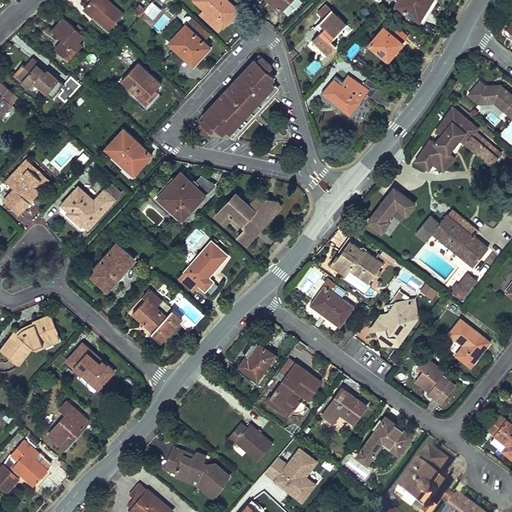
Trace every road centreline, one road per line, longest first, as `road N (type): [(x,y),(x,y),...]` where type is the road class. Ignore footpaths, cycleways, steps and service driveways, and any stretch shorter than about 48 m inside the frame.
road 1 (residential): [(317,176),(266,32),(247,41),(177,118),(177,145)]
road 2 (residential): [(447,427),(258,293)]
road 3 (tertiary): [(339,193),(467,28)]
road 4 (tertiary): [(59,511),(177,387)]
road 5 (residential): [(177,387),(56,282)]
road 6 (residential): [(177,145),(317,176)]
road 7 (tertiary): [(258,293),(339,193)]
road 8 (tertiary): [(177,387),(258,293)]
